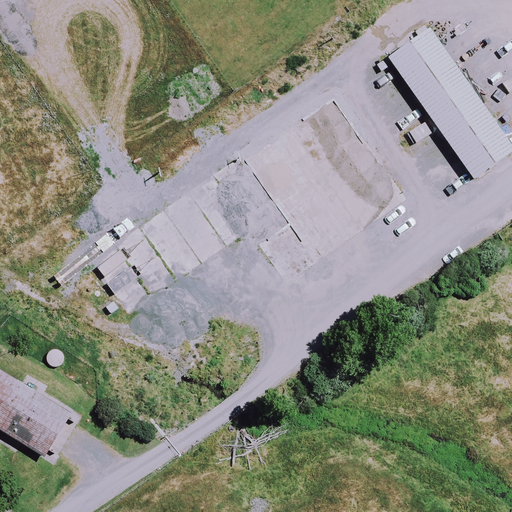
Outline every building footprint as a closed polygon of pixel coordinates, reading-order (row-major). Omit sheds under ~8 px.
[(511,187),(511,124),(451,35),(412,62),(502,194),(511,187)] [(432,209),(357,100),(265,163),(340,271),(432,209)] [(234,160),(215,173),(253,230),(273,217),(234,160)] [(116,245),(94,261),(132,317),(155,302),(116,245)] [(94,428),(10,373),(0,387),(0,421),(68,466),(94,428)]
